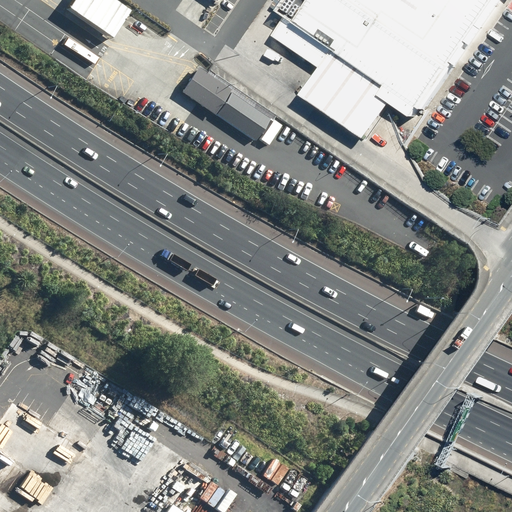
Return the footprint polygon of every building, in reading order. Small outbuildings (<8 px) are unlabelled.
[(107,0),(72,0),(67,8),(110,38),(127,13),(107,0)] [(288,0),(277,18),(285,23),(274,39),(321,72),(333,55),(386,93),(380,102),(389,108),(411,123),(417,113),(421,116),(454,68),(458,71),(506,0),(288,0)] [(333,55),(321,72),(311,87),(301,102),(364,145),(374,130),(389,108),(380,102),(386,93),(333,55)] [(195,108),(209,118),(227,92),(195,69),(176,95),(195,108)] [(212,120),(250,146),(263,127),(268,122),(229,95),(212,120)] [(0,511),(181,511),(189,501),(208,474),(112,407),(83,449),(14,401),(0,420),(0,511)] [(204,511),(189,501),(181,511),(204,511)]
